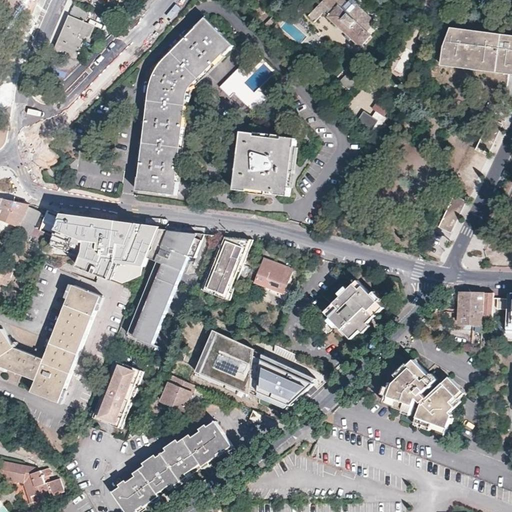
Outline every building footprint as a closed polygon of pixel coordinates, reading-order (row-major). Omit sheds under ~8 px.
[(368,32),(353,19),(356,16),(352,12),(344,5),(341,9),(331,0),(325,0),(309,18),(316,24),(325,14),(362,48),(372,36),(368,32)] [(446,0),(429,0),(441,12),(446,0)] [(75,5),(56,50),(77,59),(84,42),(86,36),(91,38),(96,26),(86,22),(90,13),(90,12),(89,11),(88,11),(75,5)] [(377,22),(358,5),(352,12),(356,16),(353,19),(368,32),(377,22)] [(177,180),(188,95),(188,93),(191,87),(223,55),(225,56),(235,46),(207,18),(196,28),(197,30),(167,59),(161,67),(155,76),(152,86),(142,176),(139,176),(138,191),(160,193),(178,195),(179,181),(177,180)] [(511,33),(455,26),(447,46),(445,64),(511,72),(511,33)] [(77,59),(56,50),(52,59),(73,68),(77,59)] [(234,92),(255,112),(269,97),(262,90),(279,72),(264,58),(248,74),(241,66),(221,86),(230,96),(234,92)] [(380,122),(390,109),(376,99),(383,89),(369,78),(365,84),(348,71),(338,83),(353,95),(345,104),(358,115),(370,124),(375,118),(380,122)] [(494,120),(478,151),(481,152),(487,155),(502,124),(494,120)] [(290,197),(298,138),(243,131),(235,189),(248,191),(290,197)] [(440,227),(451,232),(466,200),(460,198),(455,196),(440,227)] [(0,229),(11,234),(14,225),(0,219),(0,209),(4,198),(0,197),(0,229)] [(21,222),(28,204),(16,201),(4,198),(0,209),(0,219),(14,225),(19,228),(20,224),(21,222)] [(48,202),(46,210),(39,230),(35,228),(23,223),(21,222),(20,224),(19,228),(15,236),(29,242),(32,236),(40,240),(43,234),(50,237),(59,205),(48,202)] [(23,223),(35,228),(41,211),(38,209),(28,204),(21,222),(23,223)] [(109,212),(59,205),(50,237),(48,243),(50,245),(48,253),(73,259),(79,267),(110,280),(123,283),(141,275),(144,268),(149,257),(158,226),(158,224),(158,222),(142,219),(131,215),(109,212)] [(152,348),(190,257),(195,259),(206,231),(201,230),(194,229),(169,226),(158,226),(149,257),(161,260),(127,338),(152,348)] [(50,237),(43,234),(40,240),(48,243),(50,237)] [(245,265),(254,242),(256,238),(246,236),(224,234),(212,262),(201,290),(231,302),(240,278),(246,281),(251,267),(245,265)] [(284,290),(293,266),(279,262),(263,256),(255,279),(284,290)] [(0,282),(7,286),(12,272),(0,267),(0,282)] [(361,326),(368,319),(384,304),(379,299),(372,291),(364,283),(359,278),(350,286),(342,294),(326,309),(331,314),(338,322),(350,335),(361,326)] [(339,291),(342,294),(350,286),(347,283),(339,291)] [(60,403),(102,297),(74,285),(46,356),(38,353),(36,356),(14,346),(1,328),(0,329),(0,367),(6,370),(7,367),(36,380),(31,391),(60,403)] [(372,291),(379,299),(382,296),(375,288),(372,291)] [(483,293),(461,292),(461,309),(460,323),(473,323),(480,324),(483,324),(484,316),(493,316),(493,313),(494,301),(494,293),(483,293)] [(335,325),(338,322),(331,314),(328,317),(335,325)] [(371,322),(368,319),(361,326),(363,329),(369,324),(371,322)] [(252,346),(212,327),(195,370),(249,390),(250,373),(259,375),(260,356),(251,354),(252,346)] [(259,375),(258,394),(287,406),(296,396),(303,389),(308,384),(310,382),(313,378),(260,351),(260,356),(259,375)] [(460,401),(459,400),(466,393),(462,388),(461,389),(448,377),(430,396),(425,392),(439,378),(433,372),(431,375),(420,365),(421,363),(415,358),(410,363),(408,362),(394,375),(399,381),(398,382),(397,383),(391,381),(388,386),(385,385),(381,396),(384,397),(382,403),(402,411),(401,413),(410,417),(416,404),(421,406),(413,424),(429,430),(430,427),(437,430),(436,433),(446,437),(451,423),(449,422),(452,414),(449,413),(460,401)] [(119,426),(140,372),(121,365),(101,419),(119,426)] [(175,366),(171,374),(183,379),(186,371),(175,366)] [(189,397),(195,384),(183,379),(171,374),(160,400),(183,410),(184,410),(184,409),(189,397)] [(255,409),(250,418),(262,423),(265,414),(255,409)] [(213,460),(233,446),(213,418),(206,423),(204,421),(197,425),(199,427),(191,434),(188,431),(177,439),(175,436),(163,444),(165,447),(155,454),(153,451),(141,460),(143,462),(132,469),(134,472),(125,478),(123,477),(117,481),(119,483),(111,488),(125,511),(135,511),(154,499),(176,485),(213,460)] [(41,473),(0,461),(0,478),(23,484),(28,498),(38,495),(40,502),(53,497),(64,493),(61,480),(49,483),(48,478),(51,477),(49,470),(41,473)]
